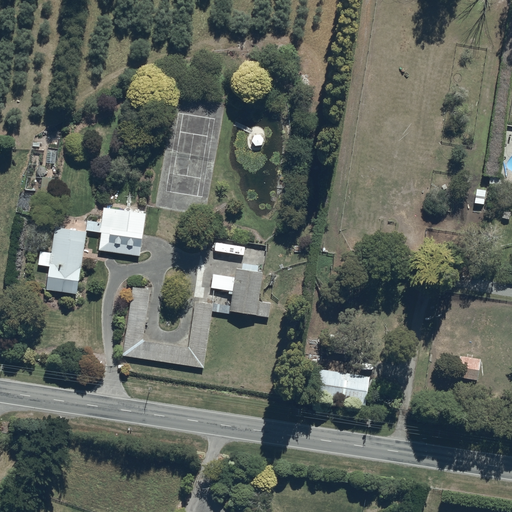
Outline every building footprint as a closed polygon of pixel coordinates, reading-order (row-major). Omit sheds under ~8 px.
[(56,181),(43,180),(41,194),(54,196),(56,181)] [(147,215),(105,209),(103,226),(88,223),(86,232),(101,235),(98,252),(141,259),(147,215)] [(85,233),(54,230),(47,294),(77,297),(85,233)] [(211,291),(234,294),(231,316),(257,319),(263,275),(237,271),(236,280),(213,277),(211,291)] [(204,370),(212,313),(229,316),(230,309),(213,306),(213,305),(195,303),(188,349),(143,343),(151,293),(133,290),(123,358),(204,370)] [(261,302),(261,304),(259,319),(269,320),(271,303),(261,302)] [(481,361),(461,358),(457,380),(478,383),(481,361)] [(370,380),(310,372),(306,402),(366,410),(370,380)]
